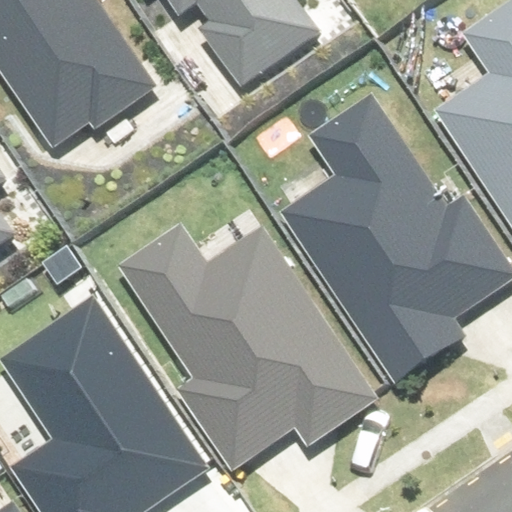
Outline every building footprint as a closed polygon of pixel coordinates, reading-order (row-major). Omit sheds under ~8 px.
[(0,0),(0,70),(58,158),(159,92),(97,0),(0,0)] [(149,0),(151,1),(152,0),(169,0),(190,31),(205,21),(249,88),(342,27),(324,0),(149,0)] [(511,26),(486,44),(511,81),(511,83),(457,121),(511,201),(511,26)] [(458,228),(383,119),(339,149),(365,187),(310,226),(414,378),(445,357),(431,337),(511,281),(511,275),(473,218),(458,228)] [(0,257),(16,247),(0,223),(0,188),(11,181),(0,164),(0,257)] [(219,286),(194,248),(147,279),(220,388),(204,398),(251,468),(328,416),(339,433),(379,406),(274,249),(219,286)] [(173,511),(225,476),(110,312),(23,372),(77,449),(30,482),(50,511),(173,511)]
